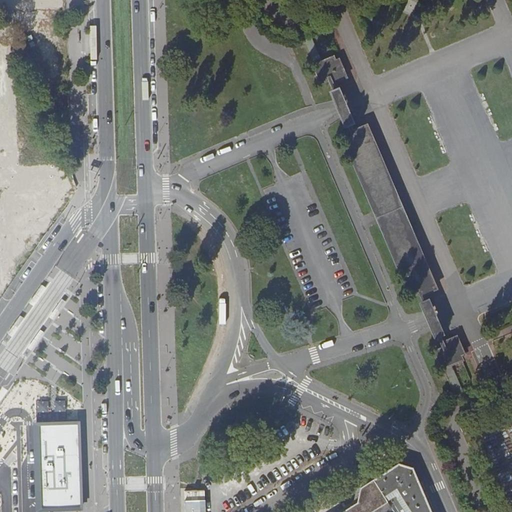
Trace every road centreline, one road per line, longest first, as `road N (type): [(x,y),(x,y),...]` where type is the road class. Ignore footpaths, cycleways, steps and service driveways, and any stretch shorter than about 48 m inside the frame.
road 1 (unclassified): [(402,329),(313,121),(170,187)]
road 2 (primary): [(153,446),(145,201)]
road 3 (primary): [(102,0),(108,205)]
road 4 (primary): [(145,201),(139,0)]
road 5 (primary): [(115,311),(118,511)]
road 6 (secondary): [(108,205),(75,221),(0,328)]
road 7 (unclassified): [(115,311),(130,345),(131,431),(153,446)]
road 8 (unclassified): [(237,300),(227,242),(170,187)]
road 9 (unclassified): [(279,364),(402,329)]
